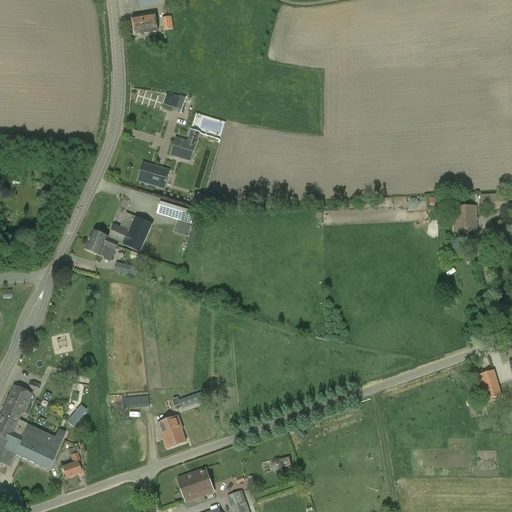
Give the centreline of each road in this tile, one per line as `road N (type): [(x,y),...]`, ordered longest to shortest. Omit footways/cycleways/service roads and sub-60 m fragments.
road 1 (tertiary): [(45,284),(115,122),(113,0)]
road 2 (unclassified): [(243,436),(511,340)]
